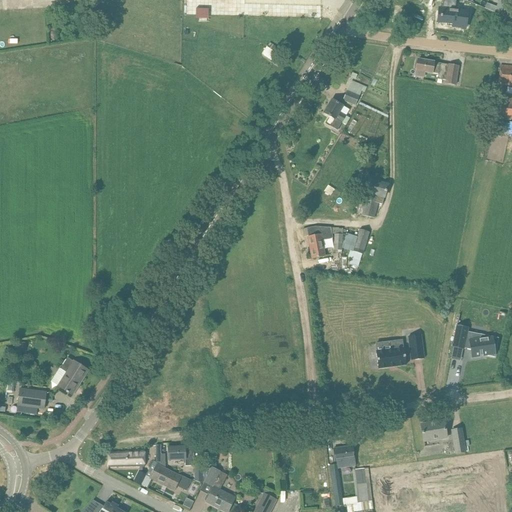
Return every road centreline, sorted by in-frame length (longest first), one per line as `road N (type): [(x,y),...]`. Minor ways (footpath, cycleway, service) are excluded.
road 1 (unclassified): [(63,456),(136,355),(339,32)]
road 2 (track): [(314,415),(279,169),(268,150)]
road 3 (track): [(63,456),(98,443),(314,415)]
road 4 (track): [(314,415),(511,394)]
road 5 (residential): [(511,52),(339,32)]
road 6 (unclassified): [(171,511),(63,456)]
